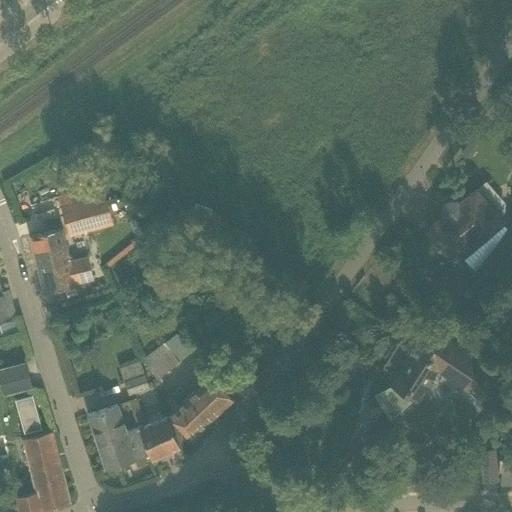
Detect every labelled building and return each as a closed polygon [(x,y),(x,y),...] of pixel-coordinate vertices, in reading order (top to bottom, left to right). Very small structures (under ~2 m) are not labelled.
[(63,172),(68,168),(69,162),(65,156),(59,155),(53,159),(52,166),(56,171),(63,172)] [(500,221),(476,191),(460,204),(459,202),(458,201),(457,201),(455,200),(453,200),(451,200),(450,201),(449,202),(446,203),(445,205),(444,207),(444,208),(443,209),(443,210),(443,212),(444,213),(444,215),(445,216),(429,228),(438,239),(437,240),(437,241),(436,242),(436,244),(436,245),(436,246),(437,248),(438,249),(439,249),(440,250),(441,251),(442,251),(444,251),(445,251),(447,250),(454,260),(451,262),(452,263),(504,220),(503,219),(500,221)] [(71,234),(82,231),(114,223),(106,194),(64,205),(71,233),(71,234)] [(141,225),(148,233),(156,226),(150,218),(141,225)] [(163,224),(148,236),(160,250),(175,239),(163,224)] [(67,246),(65,235),(63,227),(31,235),(45,292),(74,284),(72,275),(67,256),(66,251),(69,250),(67,246)] [(0,316),(9,315),(0,279),(0,316)] [(0,324),(0,325),(2,334),(18,330),(15,320),(0,324)] [(392,411),(411,399),(413,398),(415,395),(417,396),(437,365),(465,384),(469,386),(472,388),(493,402),(496,393),(497,383),(496,374),(494,364),(490,356),(489,355),(488,356),(489,357),(479,362),(430,329),(395,382),(397,383),(381,393),(384,399),(387,406),(392,411)] [(150,369),(157,378),(179,362),(164,342),(143,359),(150,369)] [(31,386),(26,363),(6,368),(0,368),(0,376),(3,388),(14,385),(16,390),(31,386)] [(149,383),(145,373),(126,380),(130,392),(150,385),(149,383)] [(207,422),(233,398),(211,375),(186,399),(207,422)] [(41,396),(41,395),(6,404),(9,416),(8,416),(9,417),(12,430),(12,431),(13,431),(47,422),(43,408),(44,408),(43,407),(40,396),(41,396)] [(169,415),(189,436),(190,438),(207,422),(186,399),(169,415)] [(126,425),(119,403),(88,413),(106,469),(150,454),(138,426),(126,430),(125,425),(126,425)] [(189,436),(169,415),(168,416),(179,444),(189,436)] [(180,446),(179,444),(168,416),(142,428),(141,425),(138,426),(150,454),(152,459),(180,446)] [(16,496),(20,511),(35,511),(70,504),(52,430),(22,438),(35,492),(16,496)] [(511,443),(500,443),(499,471),(511,471),(511,443)]
